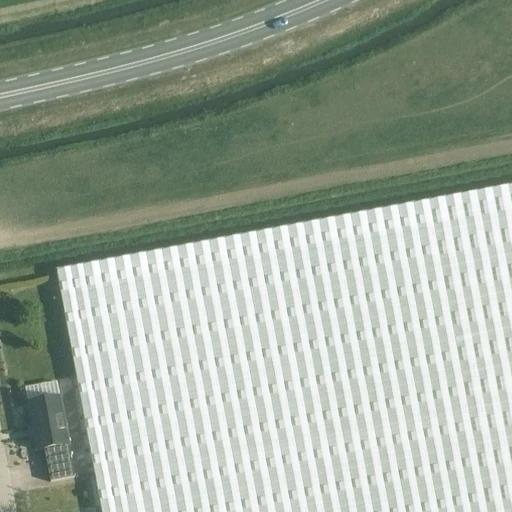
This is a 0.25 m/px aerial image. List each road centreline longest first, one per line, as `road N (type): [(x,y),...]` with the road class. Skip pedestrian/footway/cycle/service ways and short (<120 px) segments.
road 1 (track): [(0,241),(511,142)]
road 2 (primary): [(0,97),(183,53),(327,0)]
